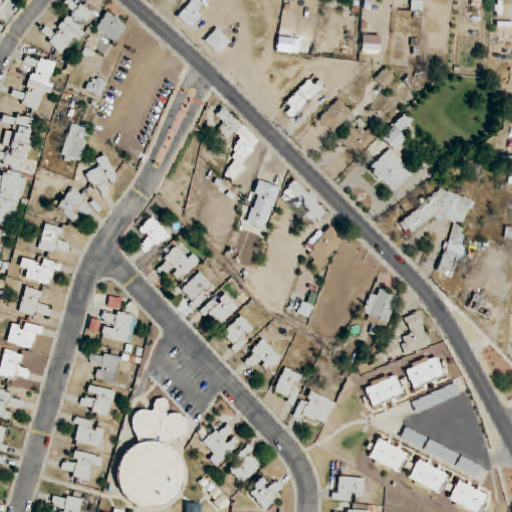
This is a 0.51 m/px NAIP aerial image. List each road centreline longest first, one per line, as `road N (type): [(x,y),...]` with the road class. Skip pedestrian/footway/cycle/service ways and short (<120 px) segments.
road 1 (secondary): [(135,0),(436,305),(511,439)]
road 2 (residential): [(145,188),(85,289),(20,511)]
road 3 (residential): [(102,253),(125,267),(296,454),(311,511)]
road 4 (residential): [(204,62),(145,188)]
road 5 (residential): [(145,188),(166,169),(216,75)]
